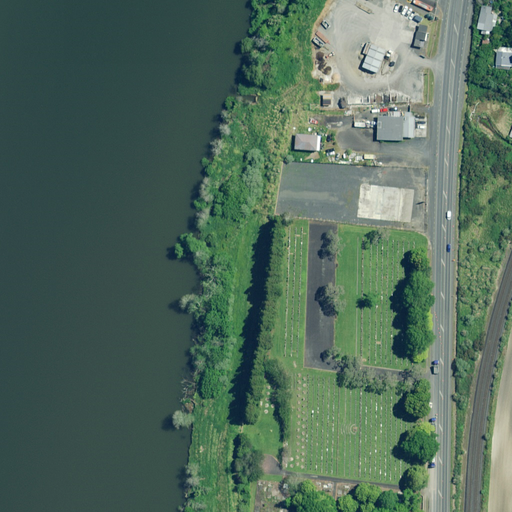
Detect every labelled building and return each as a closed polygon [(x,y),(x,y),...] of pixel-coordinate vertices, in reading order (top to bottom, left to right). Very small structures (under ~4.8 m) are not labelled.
[(492,7),(482,6),(477,29),(482,30),(481,34),(490,35),(494,13),(491,13),(492,7)] [(425,41),(426,41),(427,33),(426,32),(427,26),(419,25),(418,31),(417,31),(414,46),(424,48),(425,41)] [(384,44),(369,38),(359,64),(374,70),(384,44)] [(511,61),(511,51),(497,51),(496,65),(511,66),(511,61)] [(332,105),(332,95),(323,95),(323,105),(332,105)] [(399,113),(374,111),(373,135),(397,137),(397,134),(399,113)] [(411,113),(399,113),(397,134),(410,135),(411,113)] [(315,134),(293,132),(292,148),(314,149),(315,134)] [(393,182),(358,180),(356,217),(391,219),(393,182)]
